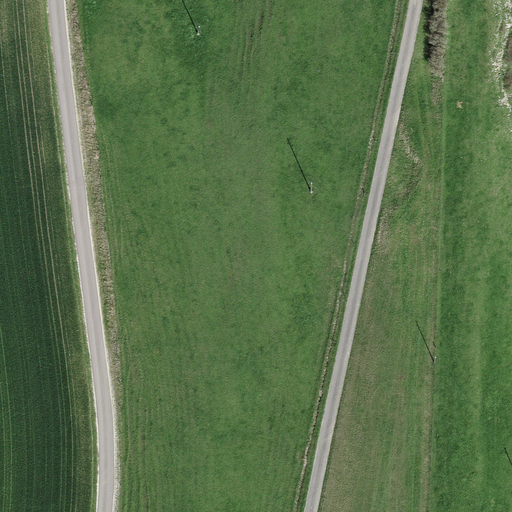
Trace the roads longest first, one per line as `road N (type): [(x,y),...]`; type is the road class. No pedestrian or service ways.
road 1 (track): [(308,511),(412,0)]
road 2 (unclassified): [(53,0),(69,187),(103,402),(103,511)]
